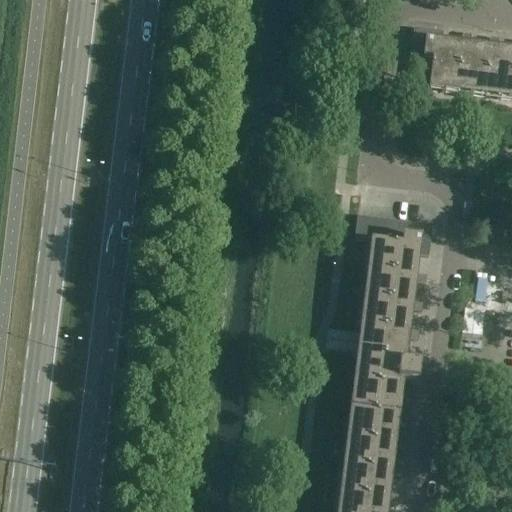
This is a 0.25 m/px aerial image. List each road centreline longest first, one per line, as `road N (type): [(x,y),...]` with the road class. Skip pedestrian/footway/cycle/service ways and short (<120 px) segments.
road 1 (residential): [(418,511),(461,191),(366,179),(387,7),(494,20)]
road 2 (primary): [(83,0),(19,511)]
road 3 (primary): [(83,511),(143,0)]
